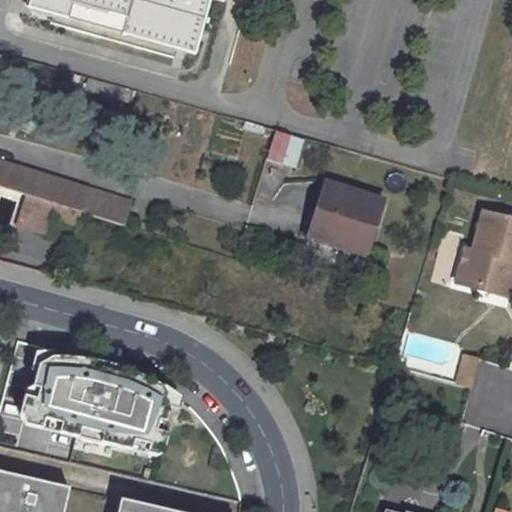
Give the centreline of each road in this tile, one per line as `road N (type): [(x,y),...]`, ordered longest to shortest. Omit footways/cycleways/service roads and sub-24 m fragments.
road 1 (tertiary): [(0,295),(135,336),(199,367),(248,422),(275,511)]
road 2 (unknown): [(0,21),(199,97),(222,96),(237,87),(272,0)]
road 3 (unknown): [(0,149),(250,221),(267,216),(279,197)]
road 4 (unknown): [(275,507),(220,509),(0,460)]
